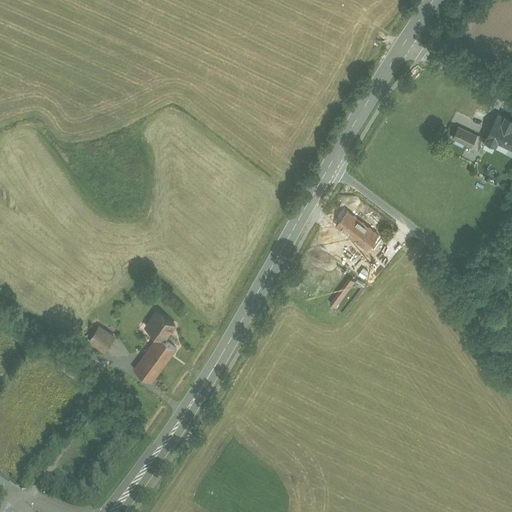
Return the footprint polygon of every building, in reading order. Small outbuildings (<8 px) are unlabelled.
[(511,117),(499,111),(487,136),(496,140),(498,136),(511,142),(511,117)] [(476,133),(459,125),(454,136),(471,144),(476,133)] [(355,214),(343,205),(332,219),(344,228),(355,214)] [(363,220),(355,214),(344,228),(352,235),(363,220)] [(363,220),(352,235),(360,241),(371,226),(363,220)] [(342,234),(331,226),(323,237),(328,241),(332,235),(337,240),(342,234)] [(383,236),(371,226),(360,241),(372,250),(383,236)] [(357,244),(352,250),(353,250),(348,256),(361,265),(366,259),(363,257),(367,252),(357,244)] [(340,255),(325,274),(328,277),(343,258),(340,255)] [(351,274),(331,300),(336,304),(355,278),(351,274)] [(176,322),(158,309),(147,324),(159,333),(165,337),(176,322)] [(115,334),(101,324),(91,338),(106,349),(115,334)] [(159,333),(135,367),(153,379),(176,346),(177,346),(165,337),(159,333)] [(116,368),(100,375),(106,388),(122,381),(116,368)]
